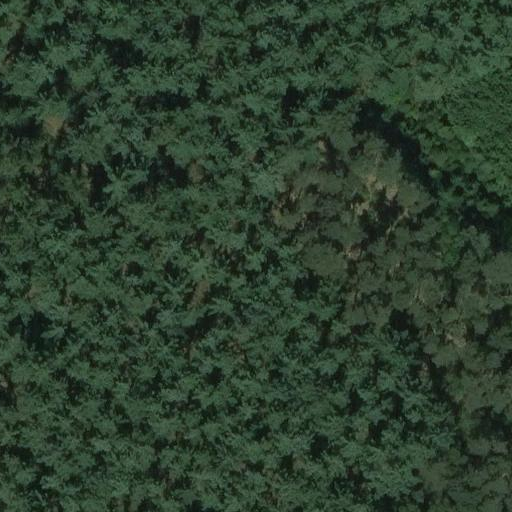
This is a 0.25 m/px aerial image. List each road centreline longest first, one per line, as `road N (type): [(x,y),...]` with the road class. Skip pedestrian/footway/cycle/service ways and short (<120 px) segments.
road 1 (track): [(0,68),(381,511)]
road 2 (track): [(252,0),(511,287)]
road 3 (track): [(511,399),(398,511)]
